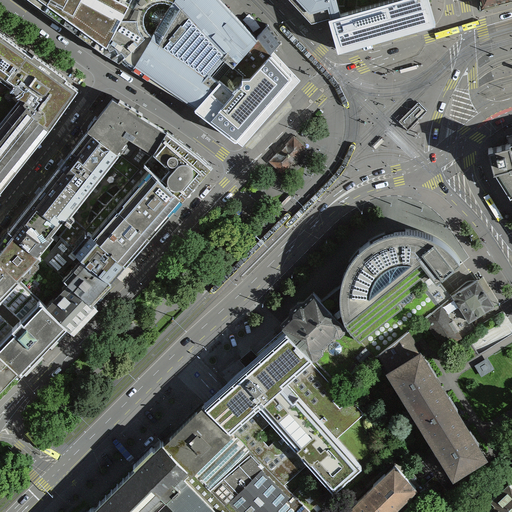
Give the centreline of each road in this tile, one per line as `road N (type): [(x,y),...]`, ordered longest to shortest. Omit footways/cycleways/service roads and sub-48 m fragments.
road 1 (secondary): [(76,452),(328,206),(354,187),(432,158)]
road 2 (secondary): [(242,171),(15,410)]
road 3 (unclassified): [(0,212),(105,74)]
road 4 (unclassified): [(242,171),(105,74)]
road 5 (secondary): [(361,66),(324,87),(242,171)]
road 6 (secondary): [(432,158),(439,180),(511,278)]
road 7 (secondary): [(511,243),(470,170),(479,125)]
road 8 (unclassified): [(105,74),(3,0)]
road 9 (secondary): [(468,41),(437,117),(432,158)]
